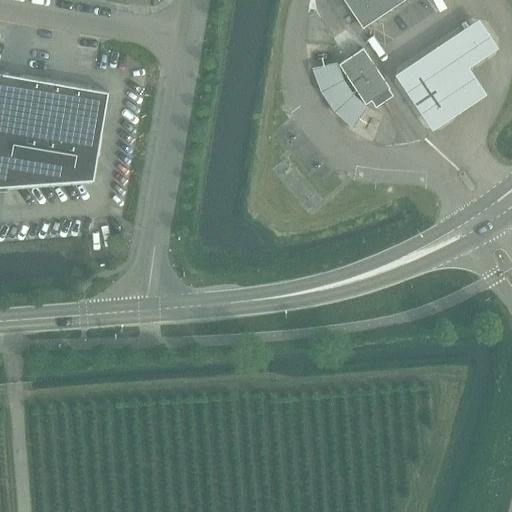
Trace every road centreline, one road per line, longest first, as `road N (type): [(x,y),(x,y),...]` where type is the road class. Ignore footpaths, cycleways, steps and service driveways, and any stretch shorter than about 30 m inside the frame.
road 1 (track): [(0,396),(434,376),(440,434),(415,511)]
road 2 (secondary): [(147,310),(323,288),(468,228)]
road 3 (unclassified): [(147,310),(186,40)]
road 4 (track): [(21,511),(5,320)]
road 5 (unclassified): [(0,3),(186,40)]
road 6 (secondary): [(0,320),(147,310)]
